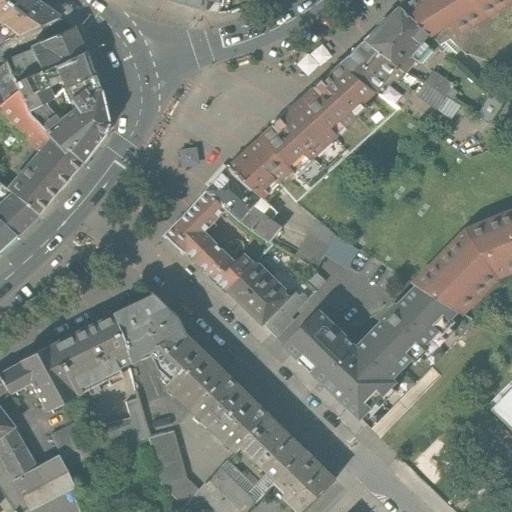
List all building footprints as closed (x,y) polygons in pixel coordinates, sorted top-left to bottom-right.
[(57,17),(32,0),(29,0),(18,16),(11,11),(0,25),(15,35),(57,17)] [(0,0),(0,24),(0,25),(11,11),(18,16),(29,0),(0,0)] [(164,0),(164,3),(206,15),(209,5),(220,8),(221,0),(164,0)] [(511,0),(405,0),(401,2),(429,32),(438,28),(449,21),(456,33),(509,0),(511,0)] [(401,2),(368,38),(398,64),(407,70),(408,71),(429,44),(422,39),(429,32),(401,2)] [(0,42),(15,35),(0,25),(0,42)] [(28,47),(39,73),(83,52),(72,28),(28,47)] [(361,101),(398,64),(368,38),(332,71),(361,101)] [(58,80),(62,89),(92,75),(83,52),(39,73),(45,84),(58,80)] [(0,105),(16,91),(14,85),(3,60),(0,63),(0,105)] [(384,124),(414,94),(398,82),(407,70),(398,64),(361,101),(384,124)] [(301,205),(384,124),(361,101),(332,71),(313,89),(309,94),(280,123),(274,128),(249,152),(280,183),(301,205)] [(425,83),(445,96),(451,87),(453,85),(433,71),(425,83)] [(14,85),(16,91),(45,84),(39,73),(14,85)] [(97,91),(92,75),(62,89),(70,107),(54,119),(40,130),(50,140),(61,152),(64,150),(80,163),(101,136),(105,125),(97,91)] [(437,110),(446,97),(445,96),(425,83),(416,96),(437,110)] [(51,100),(45,84),(16,91),(26,112),(40,130),(54,119),(45,108),(42,104),(51,100)] [(459,93),(451,87),(445,96),(446,97),(453,101),(459,93)] [(0,105),(0,112),(38,152),(50,140),(40,130),(26,112),(16,91),(0,105)] [(491,94),(477,116),(485,121),(498,101),(491,94)] [(37,214),(80,163),(64,150),(61,152),(50,140),(38,152),(6,189),(10,192),(37,214)] [(280,183),(249,152),(228,173),(261,203),(280,183)] [(253,210),(261,203),(228,173),(207,194),(226,210),(241,223),(270,243),(281,230),(253,210)] [(0,202),(10,192),(6,189),(0,184),(0,202)] [(0,250),(17,237),(37,214),(10,192),(0,202),(0,250)] [(192,258),(211,239),(204,231),(226,210),(207,194),(168,238),(192,258)] [(499,278),(511,272),(511,212),(467,230),(499,278)] [(296,257),(317,267),(328,249),(336,235),(317,221),(296,257)] [(415,284),(464,314),(499,278),(467,230),(415,284)] [(244,253),(234,262),(211,239),(192,258),(227,290),(254,262),(244,253)] [(338,254),(328,249),(317,267),(305,281),(316,291),(328,279),(329,266),(338,254)] [(227,290),(261,324),(289,297),(254,262),(227,290)] [(319,312),(285,349),(357,421),(464,314),(415,284),(355,347),(319,312)] [(152,291),(108,312),(126,360),(151,348),(184,333),(177,315),(152,291)] [(261,324),(278,341),(293,324),(290,321),(307,301),(303,296),(299,300),(294,294),(289,297),(261,324)] [(108,312),(47,343),(73,394),(115,372),(112,366),(126,360),(108,312)] [(161,369),(172,380),(168,384),(192,408),(226,373),(202,349),(184,333),(151,348),(161,369)] [(44,409),(73,394),(47,343),(16,359),(18,363),(0,373),(0,384),(4,389),(5,391),(29,379),(44,409)] [(226,373),(192,408),(238,453),(244,446),(272,418),(226,373)] [(0,436),(12,428),(0,412),(0,392),(4,389),(0,384),(0,436)] [(511,511),(511,390),(492,411),(511,429),(511,511)] [(149,439),(138,400),(127,403),(131,418),(93,428),(100,452),(149,439)] [(244,446),(278,479),(305,451),(272,418),(244,446)] [(78,419),(49,432),(61,455),(85,444),(78,419)] [(12,428),(0,436),(0,460),(27,511),(71,487),(61,470),(56,458),(34,469),(12,428)] [(151,441),(163,485),(190,511),(246,511),(255,503),(221,470),(199,492),(187,480),(175,434),(151,441)] [(91,456),(85,444),(61,455),(56,458),(61,470),(91,456)] [(238,453),(221,470),(255,503),(278,479),(244,446),(238,453)] [(305,451),(278,479),(289,490),(283,496),(300,511),(301,511),(334,479),(305,451)]
